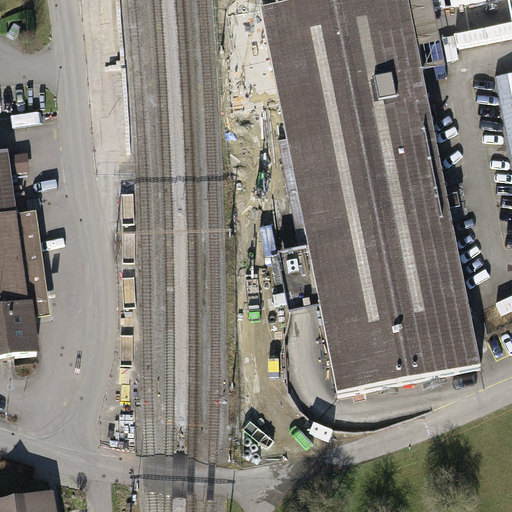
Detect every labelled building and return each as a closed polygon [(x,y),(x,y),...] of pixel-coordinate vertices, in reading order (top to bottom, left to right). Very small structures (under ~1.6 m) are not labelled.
[(411,0),(343,0),(273,13),(346,399),(483,373),(411,0)] [(27,155),(10,158),(12,175),(30,172),(27,155)] [(0,361),(39,356),(34,325),(19,220),(12,175),(10,158),(0,159),(0,361)] [(38,217),(19,220),(34,325),(53,322),(38,217)] [(55,511),(52,494),(0,503),(0,511),(55,511)]
